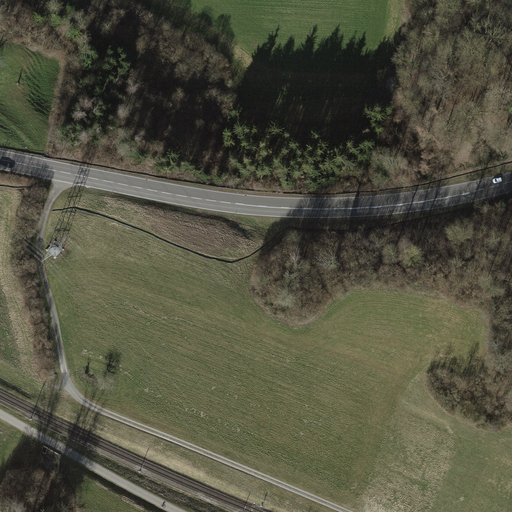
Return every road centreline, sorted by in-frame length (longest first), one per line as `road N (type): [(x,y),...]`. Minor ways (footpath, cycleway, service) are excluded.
road 1 (track): [(68,174),(42,224),(39,251),(73,391),(94,407),(351,511)]
road 2 (primary): [(0,160),(296,208),(414,202),(511,181)]
